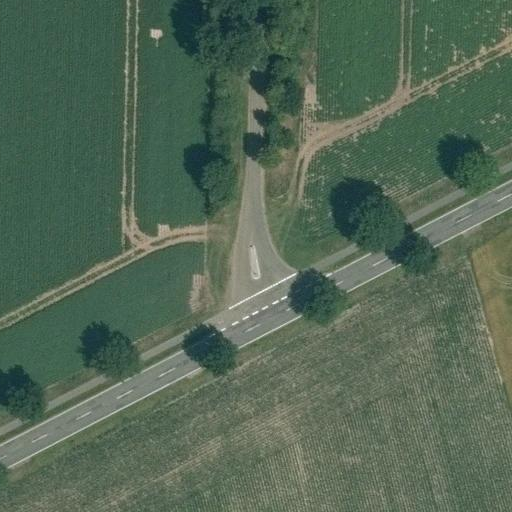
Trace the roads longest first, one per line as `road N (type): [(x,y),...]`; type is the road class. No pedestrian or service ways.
road 1 (unclassified): [(268,321),(249,225),(253,0)]
road 2 (tertiary): [(0,460),(268,321)]
road 3 (tertiary): [(268,321),(511,194)]
